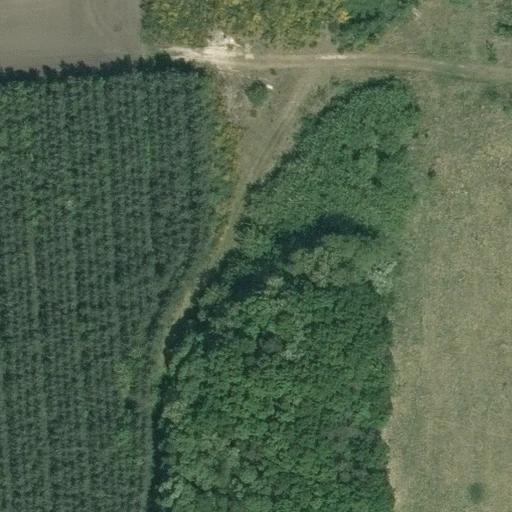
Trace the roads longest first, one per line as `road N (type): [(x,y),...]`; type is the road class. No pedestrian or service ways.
road 1 (track): [(157,511),(168,459),(165,377),(323,61),(337,0)]
road 2 (track): [(245,220),(242,145),(220,63),(0,78)]
road 3 (track): [(511,84),(433,66),(323,61)]
